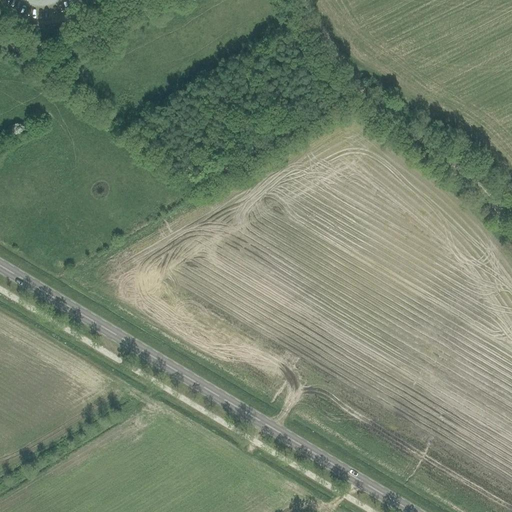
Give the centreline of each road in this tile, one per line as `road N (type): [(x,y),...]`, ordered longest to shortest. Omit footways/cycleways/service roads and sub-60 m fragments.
road 1 (primary): [(409,511),(0,265)]
road 2 (track): [(511,230),(477,185),(368,96),(304,0)]
road 3 (track): [(165,0),(61,54),(0,40)]
